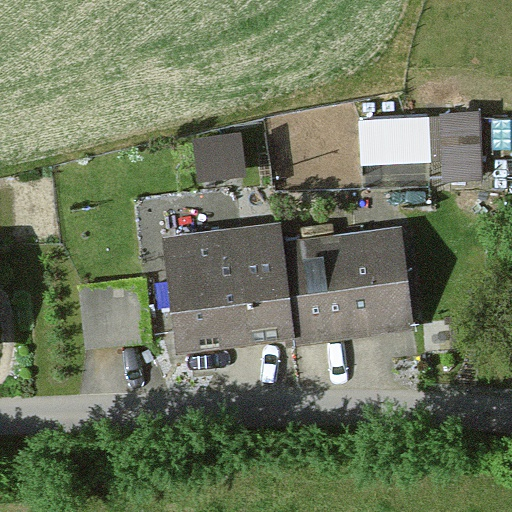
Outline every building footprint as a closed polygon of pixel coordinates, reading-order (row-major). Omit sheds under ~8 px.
[(433,122),(355,124),(356,170),(434,168),(433,122)] [(485,122),(444,124),(447,190),(488,188),(485,122)] [(288,339),(276,244),(274,225),(152,240),(166,354),(288,339)] [(276,244),(288,339),(289,352),(406,338),(393,230),(276,244)] [(80,281),(90,343),(148,334),(138,272),(80,281)]
